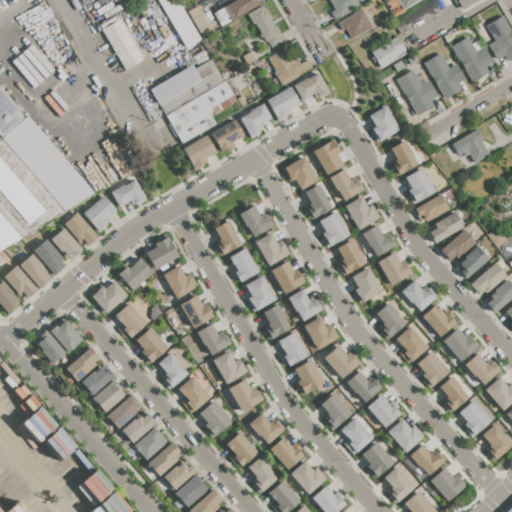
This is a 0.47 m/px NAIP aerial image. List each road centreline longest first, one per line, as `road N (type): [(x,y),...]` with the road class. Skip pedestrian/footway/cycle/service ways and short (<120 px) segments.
road 1 (residential): [(503,497),(354,327),(257,160)]
road 2 (residential): [(381,511),(288,406),(174,207)]
road 3 (residential): [(342,117),(416,243),(511,354)]
road 4 (residential): [(255,511),(63,293)]
road 5 (residential): [(151,511),(0,336)]
road 6 (residential): [(160,215),(342,117)]
road 7 (residential): [(157,154),(63,0)]
road 8 (residential): [(37,314),(160,215)]
